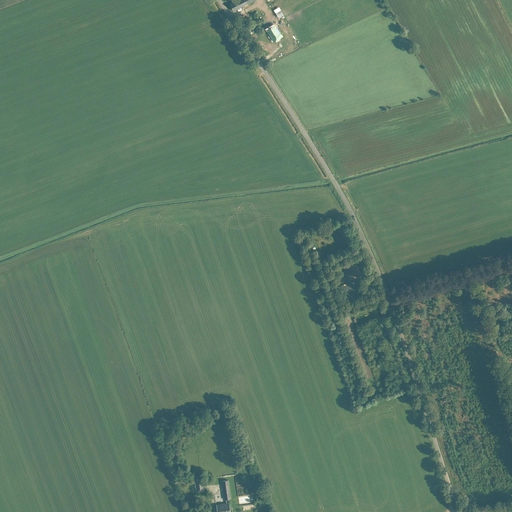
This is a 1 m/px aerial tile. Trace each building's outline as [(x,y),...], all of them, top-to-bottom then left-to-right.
[(230,3),(233,11),(254,0),(235,0),(234,1),(230,3)] [(274,24),(267,29),(270,34),(269,35),(273,41),(281,36),(274,24)] [(351,279),(348,273),(351,272),(353,276),(355,274),(360,272),(358,268),(357,268),(355,263),(350,265),(346,267),(348,272),(348,273),(340,276),(343,282),(351,279)] [(345,296),(352,293),(356,291),(352,282),(348,284),(341,287),(345,296)] [(202,475),(195,476),(196,489),(201,488),(201,490),(204,489),(202,475)] [(230,511),(230,508),(228,499),(231,498),(228,480),(222,480),(225,499),(226,499),(226,503),(221,504),(216,505),(217,511),(230,511)] [(241,496),(242,503),(252,502),(252,495),(241,496)]
